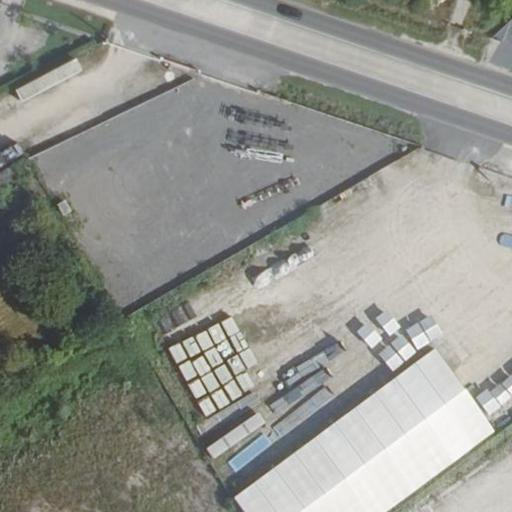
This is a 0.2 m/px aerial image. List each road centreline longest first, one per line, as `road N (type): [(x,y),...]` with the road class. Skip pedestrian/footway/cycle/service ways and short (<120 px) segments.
road 1 (primary): [(109,0),(511,136)]
road 2 (primary): [(511,88),(251,0)]
road 3 (unknown): [(457,118),(452,205),(511,233)]
